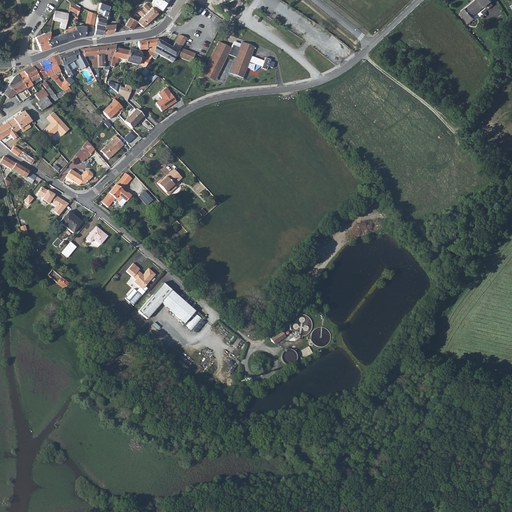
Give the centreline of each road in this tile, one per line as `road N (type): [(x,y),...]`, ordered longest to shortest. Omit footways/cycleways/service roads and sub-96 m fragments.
road 1 (residential): [(82,200),(188,109),(320,80),(370,45)]
road 2 (track): [(362,54),(456,136),(511,166)]
road 3 (tertiary): [(16,63),(75,43),(157,30),(182,0)]
